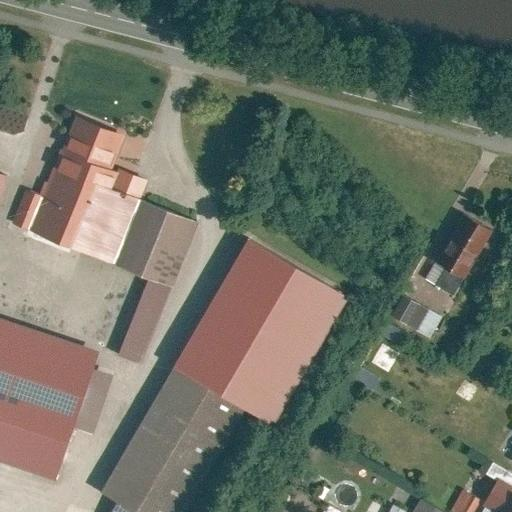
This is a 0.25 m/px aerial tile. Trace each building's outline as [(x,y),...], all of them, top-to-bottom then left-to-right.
[(28,226),(115,260),(140,196),(108,184),(110,179),(119,183),(126,165),(117,161),(128,134),(72,113),(41,192),(28,226)] [(41,192),(25,186),(12,220),(28,226),(41,192)] [(198,218),(140,196),(115,260),(150,273),(173,282),(198,218)] [(492,229),(463,212),(436,259),(465,275),(492,229)] [(174,365),(244,406),(270,421),(344,293),(248,238),(174,365)] [(465,275),(436,259),(426,277),(454,294),(465,275)] [(173,282),(150,273),(119,353),(142,362),(173,282)] [(442,314),(406,295),(394,317),(430,336),(442,314)] [(90,349),(0,318),(0,455),(49,472),(65,423),(84,367),(90,349)] [(182,511),(244,406),(174,365),(102,488),(118,498),(109,511),(182,511)] [(109,375),(84,367),(65,423),(90,431),(109,375)] [(511,483),(498,476),(483,503),(496,510),(509,488),(511,483)] [(471,511),(480,497),(463,488),(452,508),(458,511),(471,511)] [(511,511),(511,489),(509,488),(496,510),(495,511),(511,511)] [(446,511),(417,496),(408,511),(446,511)] [(341,511),(326,503),(320,511),(341,511)]
